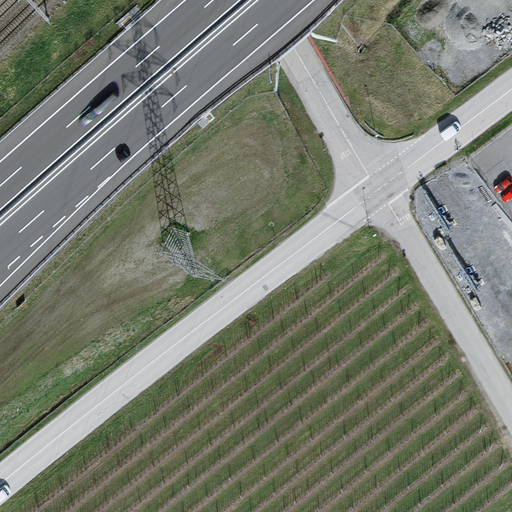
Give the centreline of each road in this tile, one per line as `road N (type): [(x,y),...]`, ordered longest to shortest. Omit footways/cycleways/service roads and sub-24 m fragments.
road 1 (unclassified): [(375,188),(0,483)]
road 2 (motorway): [(0,250),(287,0)]
road 3 (motorway): [(212,0),(0,183)]
road 4 (unclassified): [(511,420),(375,188)]
road 5 (unclassified): [(375,188),(264,0)]
road 6 (tertiary): [(511,84),(375,188)]
